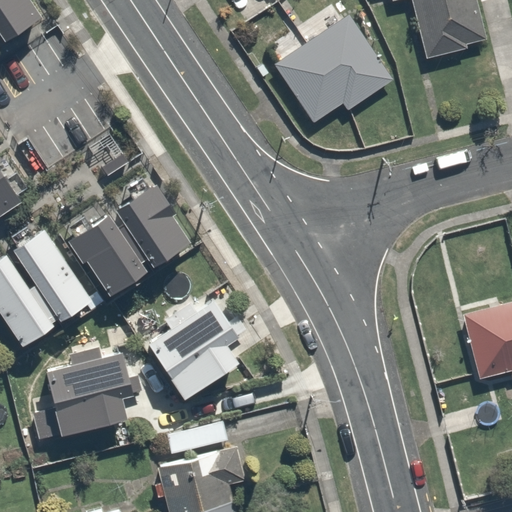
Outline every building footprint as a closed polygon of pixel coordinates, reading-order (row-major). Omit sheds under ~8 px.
[(0,0),(0,35),(3,40),(40,16),(29,0),(0,0)] [(393,0),(394,3),(403,0),(411,0),(427,54),(485,37),(474,0),(393,0)] [(331,9),(268,47),(311,118),(340,100),(346,111),(397,81),(356,13),(340,23),(331,9)] [(0,213),(18,201),(14,195),(26,188),(15,171),(5,179),(0,171),(0,213)] [(130,197),(112,209),(149,266),(187,241),(169,215),(172,213),(152,183),(146,187),(140,178),(124,188),(130,197)] [(143,259),(121,226),(116,228),(105,213),(64,240),(79,262),(83,260),(106,295),(144,270),(138,262),(143,259)] [(15,245),(10,249),(57,321),(89,300),(41,228),(30,235),(25,227),(9,237),(15,245)] [(0,313),(21,345),(51,325),(49,322),(54,319),(31,285),(26,288),(3,253),(0,254),(0,313)] [(511,303),(463,317),(480,380),(511,371),(511,303)] [(220,416),(165,432),(171,455),(226,438),(220,416)] [(154,465),(167,511),(231,511),(223,482),(251,474),(242,441),(203,452),(154,465)] [(121,511),(117,499),(81,511),(121,511)]
